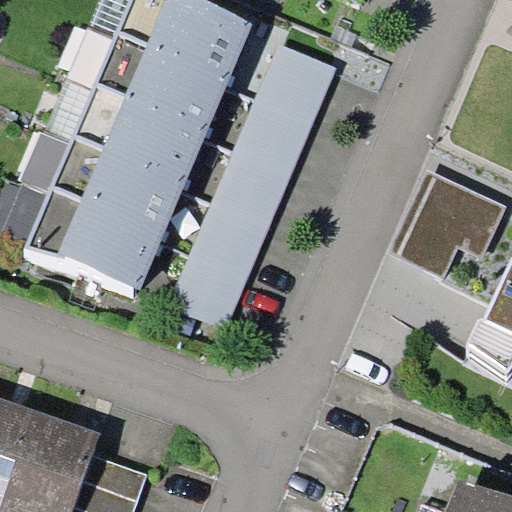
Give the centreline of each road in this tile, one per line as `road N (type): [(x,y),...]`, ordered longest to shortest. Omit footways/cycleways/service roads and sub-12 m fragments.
road 1 (residential): [(272,433),(463,0)]
road 2 (residential): [(0,335),(272,433)]
road 3 (unknown): [(301,365),(511,457)]
